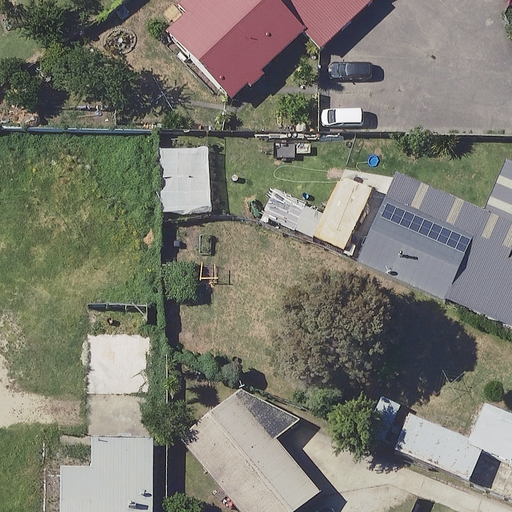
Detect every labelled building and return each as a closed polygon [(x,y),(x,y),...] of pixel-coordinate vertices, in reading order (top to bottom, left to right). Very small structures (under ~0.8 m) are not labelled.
[(273,1),(271,0),(208,0),(171,36),(233,103),(305,35),(273,1)] [(305,35),(323,55),(371,10),(361,0),(273,0),(273,1),(305,35)] [(473,242),(382,202),(356,263),(447,303),(473,242)] [(150,309),(89,306),(85,393),(166,396),(168,338),(149,338),(150,309)] [(239,511),(300,511),(317,498),(285,459),(275,447),(305,423),(239,396),(183,442),(239,511)] [(152,511),(155,434),(156,408),(89,405),(87,441),(50,440),(49,473),(61,473),(59,511),(152,511)] [(511,423),(473,408),(461,438),(408,417),(394,452),(472,483),(483,456),(511,467),(511,423)]
